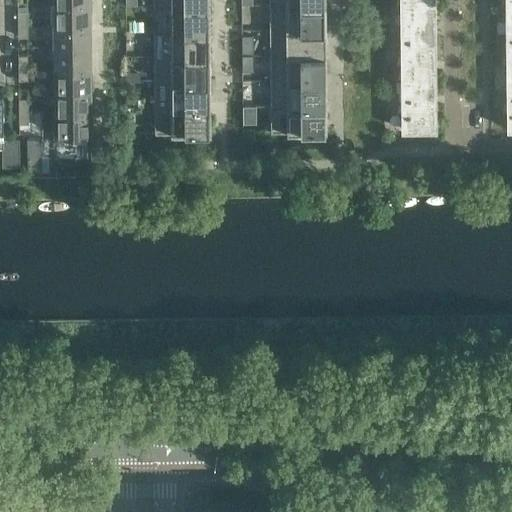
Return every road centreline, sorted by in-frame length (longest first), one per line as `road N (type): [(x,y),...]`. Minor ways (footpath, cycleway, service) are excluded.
road 1 (secondary): [(511,413),(142,417)]
road 2 (secondary): [(144,442),(511,446)]
road 3 (residential): [(451,0),(455,145),(511,145)]
road 4 (secondary): [(0,441),(144,442)]
road 5 (secondary): [(142,417),(0,418)]
